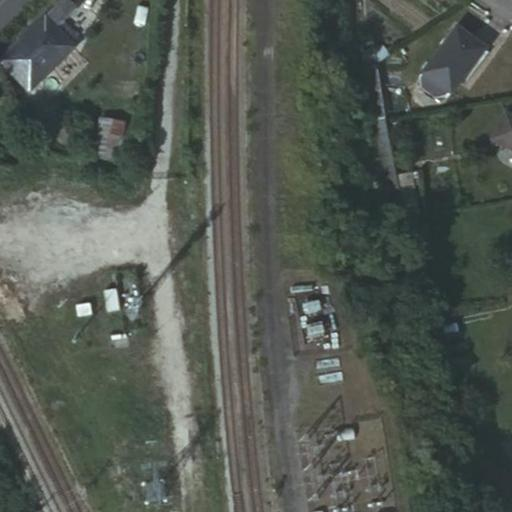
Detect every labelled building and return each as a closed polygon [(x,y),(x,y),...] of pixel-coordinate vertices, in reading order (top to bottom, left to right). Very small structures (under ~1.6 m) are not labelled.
[(65,3),(55,13),(73,30),(84,21),(65,3)] [(9,53),(21,63),(35,76),(41,82),(83,39),(73,30),(55,13),(50,9),(9,53)] [(456,29),(423,73),(450,92),(483,48),(456,29)] [(35,76),(21,63),(9,76),(22,89),(35,76)] [(379,66),(366,75),(374,118),(376,127),(391,124),(379,66)] [(495,139),(511,146),(511,110),(509,109),(495,139)] [(99,118),(94,149),(117,154),(122,123),(99,118)] [(391,124),(376,127),(381,151),(392,216),(408,212),(400,173),(391,124)] [(400,173),(408,212),(423,208),(417,171),(400,173)] [(415,218),(396,221),(406,262),(425,259),(415,218)] [(511,503),(511,473),(507,472),(499,500),(511,503)]
